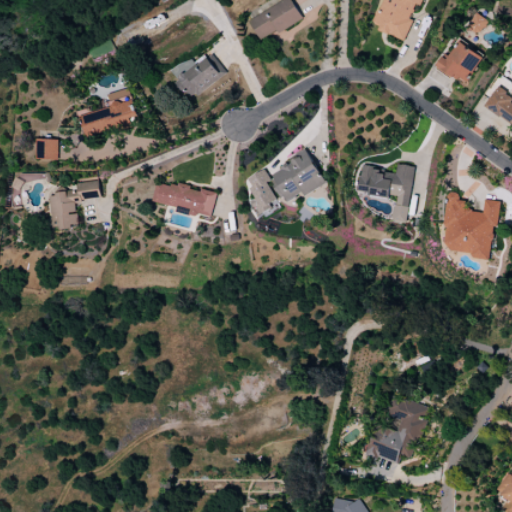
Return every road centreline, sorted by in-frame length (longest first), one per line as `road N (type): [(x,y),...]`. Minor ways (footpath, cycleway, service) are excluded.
road 1 (residential): [(511,168),(403,91),(367,77),(325,80),(240,125)]
road 2 (residential): [(511,364),(460,450),(448,511)]
